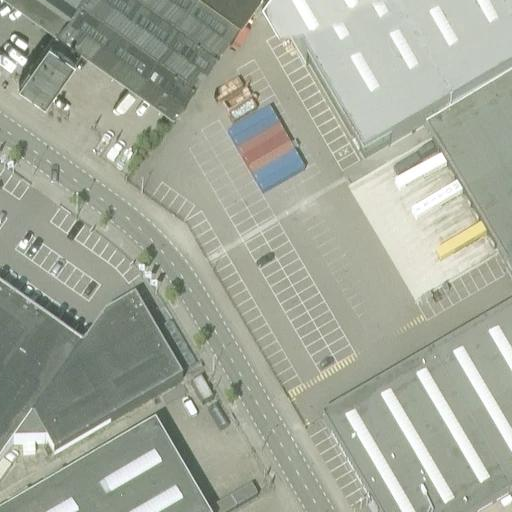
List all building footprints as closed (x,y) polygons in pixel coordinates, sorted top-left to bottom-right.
[(9,0),(54,31),(17,82),(43,101),(80,49),(81,50),(81,49),(172,114),(253,0),(9,0)] [(511,0),(265,0),(361,164),(423,129),(511,76),(511,0)] [(511,76),(423,129),(511,281),(511,76)] [(0,462),(11,447),(81,349),(67,339),(0,291),(0,462)] [(81,349),(11,447),(45,446),(52,458),(163,393),(180,383),(133,301),(103,319),(81,349)] [(511,308),(321,420),(320,420),(368,502),(373,511),(481,511),(511,494),(511,308)] [(200,511),(152,430),(135,440),(12,511),(200,511)]
